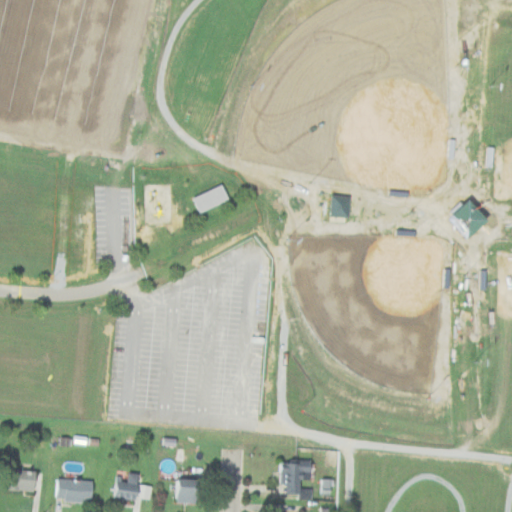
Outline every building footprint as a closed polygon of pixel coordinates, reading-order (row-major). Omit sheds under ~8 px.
[(340,131),(339,139),(356,143),(370,136),(378,114),(369,113),(363,130),(358,133),(340,131)] [(204,195),(210,208),(237,194),(230,181),(204,195)] [(224,200),(218,184),(188,197),(195,212),(224,200)] [(345,195),(326,195),(325,216),(344,217),(345,195)] [(354,243),(351,271),(364,273),(364,266),(376,266),(377,258),(366,257),(367,245),(354,243)] [(279,491),(307,491),(308,458),(280,458),(279,491)] [(4,488),(33,492),(36,471),(7,467),(4,488)] [(139,476),(115,475),(114,497),(139,498),(139,476)] [(90,502),(93,480),(57,476),(54,498),(90,502)] [(331,494),(331,478),(317,478),(317,493),(331,494)] [(176,502),(199,502),(199,479),(176,479),(176,502)]
